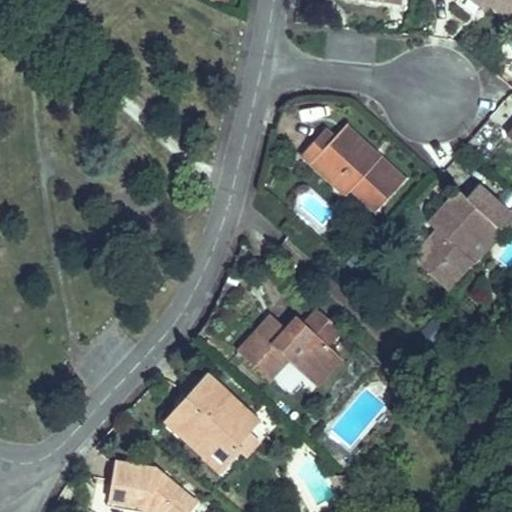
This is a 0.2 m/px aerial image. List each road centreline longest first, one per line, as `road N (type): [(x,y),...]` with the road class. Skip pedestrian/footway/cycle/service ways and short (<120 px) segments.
road 1 (residential): [(0,457),(15,465),(48,457),(167,333),(199,282),(231,197),(273,0)]
road 2 (unknown): [(231,197),(507,463)]
